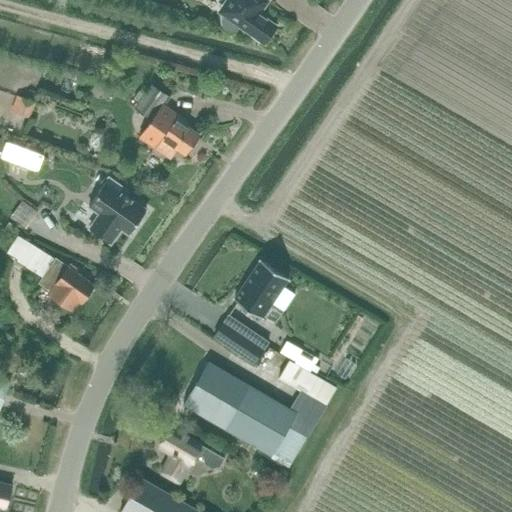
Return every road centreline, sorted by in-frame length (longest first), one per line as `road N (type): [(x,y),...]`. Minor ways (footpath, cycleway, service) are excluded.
road 1 (unclassified): [(60,511),(82,422),(126,335),(360,0)]
road 2 (track): [(0,0),(300,84)]
